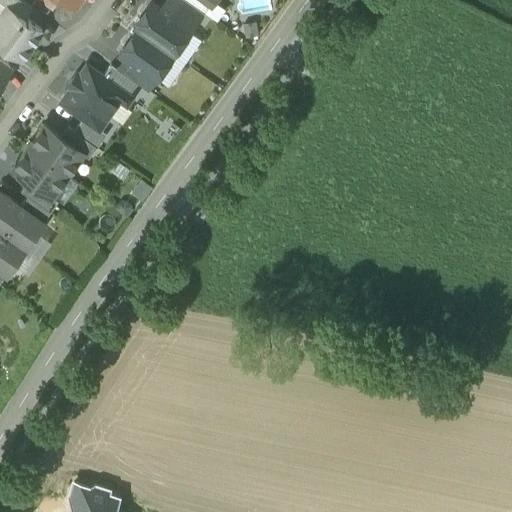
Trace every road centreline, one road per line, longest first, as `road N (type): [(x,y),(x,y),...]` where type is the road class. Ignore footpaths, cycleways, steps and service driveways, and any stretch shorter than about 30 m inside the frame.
road 1 (tertiary): [(308,0),(70,323),(0,434)]
road 2 (residential): [(0,129),(57,46),(87,29),(107,0)]
